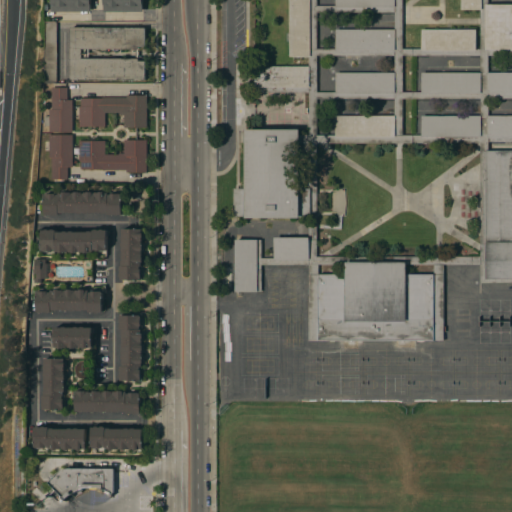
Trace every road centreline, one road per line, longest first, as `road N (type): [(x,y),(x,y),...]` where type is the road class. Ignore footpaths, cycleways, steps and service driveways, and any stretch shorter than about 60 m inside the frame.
road 1 (primary): [(172,0),(171,431)]
road 2 (primary): [(198,511),(197,161)]
road 3 (residential): [(197,161),(222,162),(230,152),(229,0)]
road 4 (motorway): [(0,203),(13,23)]
road 5 (primary): [(197,161),(197,0)]
road 6 (primary): [(198,427),(187,384),(187,302),(171,288)]
road 7 (primary): [(172,31),(184,60),(184,148),(197,161)]
